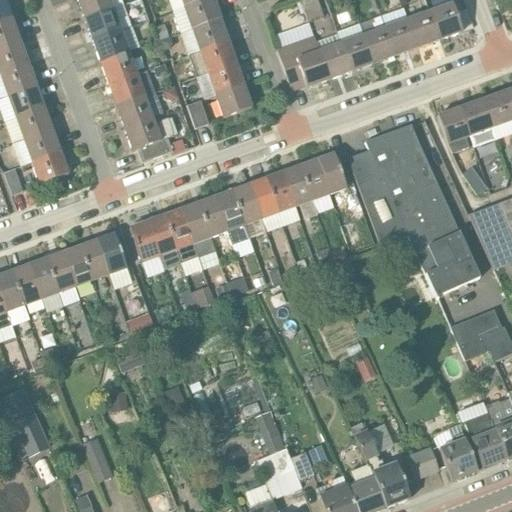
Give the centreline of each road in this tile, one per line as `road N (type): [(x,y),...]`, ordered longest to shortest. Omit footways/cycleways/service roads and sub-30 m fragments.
road 1 (residential): [(296,131),(501,58)]
road 2 (residential): [(111,199),(39,0)]
road 3 (residential): [(111,199),(296,131)]
road 4 (residential): [(296,131),(247,0)]
